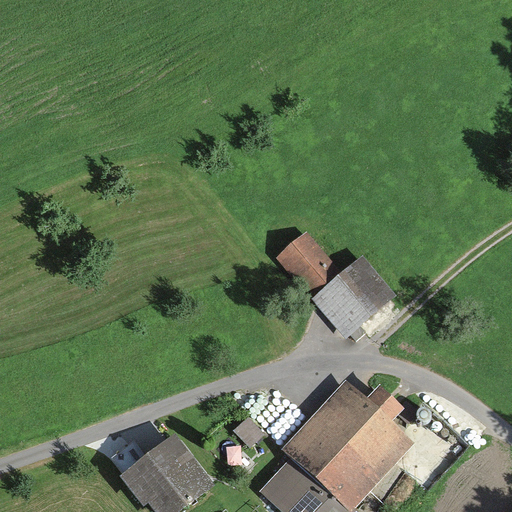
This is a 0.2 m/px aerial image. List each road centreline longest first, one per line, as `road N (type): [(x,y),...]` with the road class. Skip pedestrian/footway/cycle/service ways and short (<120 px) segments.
road 1 (track): [(511,230),(354,363),(420,378),(511,442)]
road 2 (residential): [(0,469),(294,366),(354,363)]
